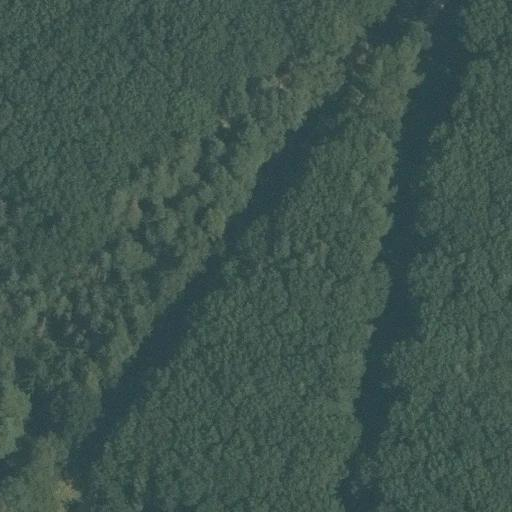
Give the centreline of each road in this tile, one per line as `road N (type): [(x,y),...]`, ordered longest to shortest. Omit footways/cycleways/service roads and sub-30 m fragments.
road 1 (track): [(108,478),(441,0)]
road 2 (track): [(0,263),(114,150),(214,0)]
road 3 (track): [(0,402),(108,478)]
